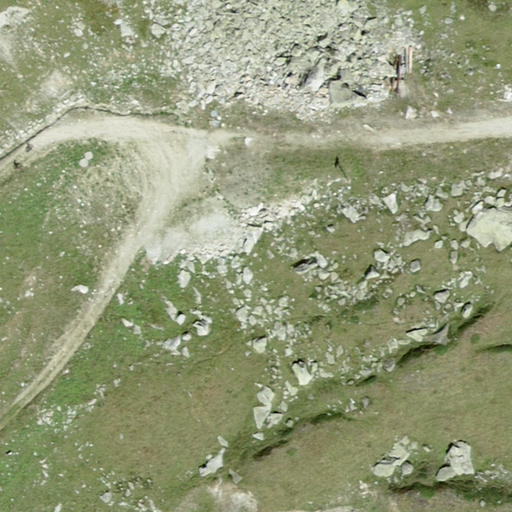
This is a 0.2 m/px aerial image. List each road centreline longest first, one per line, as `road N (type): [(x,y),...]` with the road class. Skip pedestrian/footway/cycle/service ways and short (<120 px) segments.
road 1 (track): [(0,419),(70,347),(196,133)]
road 2 (track): [(511,124),(301,140),(196,133)]
road 3 (track): [(196,133),(70,135),(0,179)]
